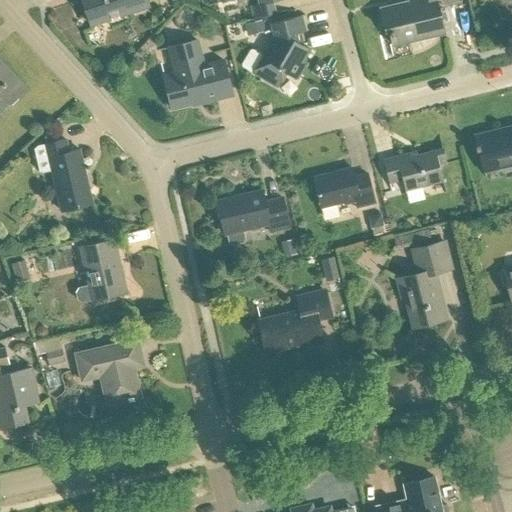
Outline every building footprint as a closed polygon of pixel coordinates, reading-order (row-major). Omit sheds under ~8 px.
[(82,0),(90,23),(148,5),(146,0),(82,0)] [(278,18),(276,12),(273,0),(274,0),(258,0),(259,3),(249,5),(253,18),(262,16),(263,22),(278,18)] [(459,4),(458,0),(426,0),(384,10),(393,45),(444,33),(438,9),(459,4)] [(253,72),(277,86),(285,71),(297,78),(305,64),(301,63),(309,49),(304,46),(298,32),(305,30),(301,15),(270,24),(274,36),(263,55),(252,49),(250,50),(242,64),(243,65),(253,71),(253,72)] [(262,20),(244,25),(247,36),(265,32),(262,20)] [(203,66),(197,41),(168,49),(174,74),(162,76),(171,109),(201,102),(202,104),(232,97),(223,61),(203,66)] [(0,111),(24,89),(12,76),(8,80),(0,71),(0,111)] [(511,128),(475,137),(483,170),(511,163),(511,128)] [(42,172),(52,170),(61,211),(92,205),(80,151),(69,153),(66,141),(37,147),(34,150),(40,171),(42,172)] [(446,164),(442,149),(416,156),(415,152),(383,161),(389,184),(401,181),(404,193),(443,183),(439,166),(446,164)] [(351,169),(313,178),(320,207),(320,206),(323,217),(326,219),(337,216),(338,213),(336,203),(342,201),(343,205),(354,202),(356,210),(374,205),(372,198),(366,174),(354,177),(351,169)] [(225,235),(227,234),(229,243),(233,245),(243,243),(245,239),(243,230),(268,224),(271,232),(289,228),(282,199),(264,203),(261,192),(217,203),(225,235)] [(370,221),(374,238),(386,235),(382,218),(370,221)] [(428,229),(394,238),(397,249),(431,240),(428,229)] [(294,239),(281,242),(284,257),(297,254),(294,239)] [(78,288),(76,292),(77,300),(82,303),(93,300),(127,293),(115,240),(81,248),(89,285),(78,288)] [(451,268),(444,241),(412,249),(418,272),(396,278),(401,297),(404,296),(412,326),(446,318),(434,272),(451,268)] [(334,257),(321,260),(326,281),(339,278),(334,257)] [(30,278),(24,259),(11,263),(17,282),(30,278)] [(330,317),(324,291),(297,298),(300,311),(258,321),(266,353),(308,342),(309,345),(323,341),(317,320),(330,317)] [(38,327),(36,331),(37,336),(41,338),(46,337),(48,333),(47,328),(43,326),(38,327)] [(143,365),(137,338),(75,353),(81,379),(100,375),(106,403),(140,396),(134,367),(143,365)] [(35,355),(46,353),(48,364),(64,361),(59,341),(44,344),(44,341),(33,343),(35,355)] [(0,426),(1,431),(29,424),(25,407),(38,404),(30,369),(1,376),(0,370),(0,366),(9,365),(6,349),(0,350),(0,426)] [(407,500),(376,507),(376,511),(449,511),(448,505),(441,506),(434,477),(403,484),(407,500)]
